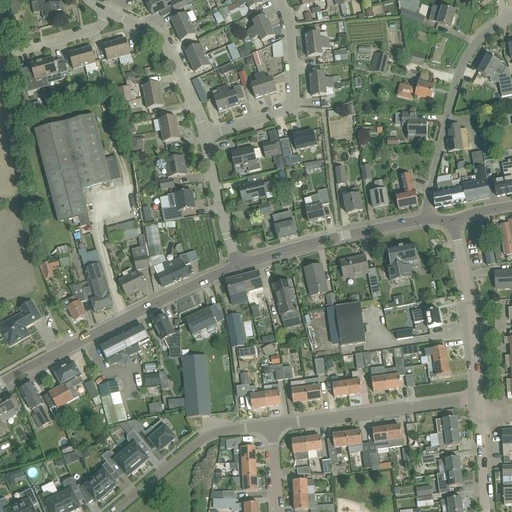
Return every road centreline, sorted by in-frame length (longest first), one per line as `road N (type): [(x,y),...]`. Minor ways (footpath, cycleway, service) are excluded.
road 1 (tertiary): [(0,383),(237,265)]
road 2 (residential): [(425,219),(455,80),(470,49),(506,18)]
road 3 (residential): [(478,397),(271,425)]
road 4 (residential): [(204,137),(293,108),(281,0)]
road 5 (tertiary): [(237,265),(425,219)]
road 6 (residential): [(271,425),(205,437),(116,511)]
road 7 (residential): [(478,397),(455,219)]
road 8 (residential): [(204,137),(165,38),(109,11)]
road 9 (residential): [(237,265),(204,137)]
